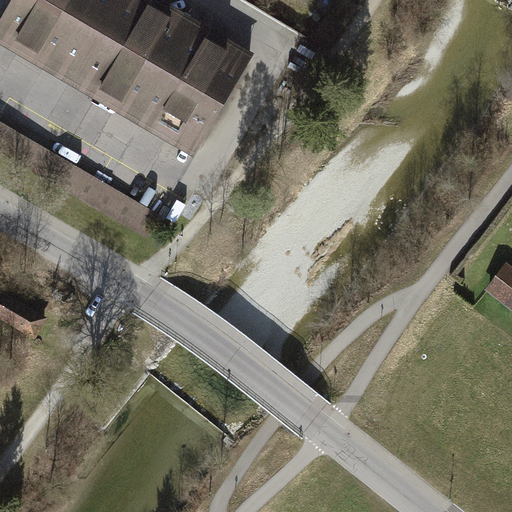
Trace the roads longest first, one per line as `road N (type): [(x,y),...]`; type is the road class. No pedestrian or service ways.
road 1 (residential): [(426,511),(190,325),(0,209)]
road 2 (track): [(132,289),(205,220),(375,0)]
road 3 (track): [(420,292),(355,328),(310,377),(221,499),(221,511)]
road 4 (track): [(420,292),(330,432),(249,511)]
road 5 (track): [(132,289),(0,469)]
road 6 (track): [(511,173),(420,292)]
